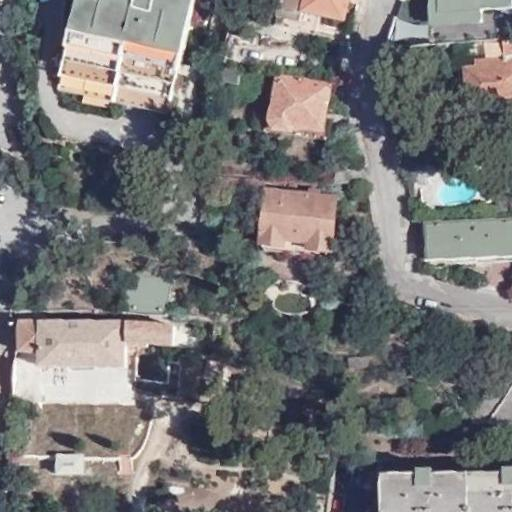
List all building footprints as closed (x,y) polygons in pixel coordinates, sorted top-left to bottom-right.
[(169,109),(192,0),(76,0),(74,10),(57,83),(169,109)] [(349,0),(281,0),(276,22),(316,32),(321,14),(344,20),(349,0)] [(511,8),(511,0),(437,0),(439,15),(482,12),(482,10),(511,8)] [(511,38),(504,39),(504,56),(476,59),(476,65),(466,66),(469,102),(483,101),(489,104),(496,105),(502,105),(509,103),(511,100),(511,38)] [(324,116),(329,84),(277,76),(274,99),(268,99),(263,128),(325,140),(329,117),(324,116)] [(337,179),(368,181),(367,162),(337,160),(337,179)] [(237,181),(237,174),(214,172),(214,179),(237,181)] [(282,243),(281,250),(307,253),(308,246),(333,249),(337,195),(321,193),(321,188),(319,185),(311,185),(309,187),(309,192),(267,187),(261,241),(282,243)] [(511,218),(425,223),(425,233),(428,233),(428,249),(460,248),(460,257),(495,256),(496,262),(511,260),(511,218)] [(261,248),(281,250),(282,243),(261,241),(261,248)] [(460,248),(428,249),(429,259),(460,257),(460,248)] [(508,276),(507,262),(488,263),(489,277),(508,276)] [(174,344),(174,324),(125,320),(20,321),(20,353),(39,352),(39,367),(124,364),(124,344),(135,345),(135,341),(174,344)] [(216,373),(219,365),(206,360),(203,368),(216,373)] [(511,381),(485,422),(511,421),(511,381)] [(86,473),(86,453),(60,454),(61,474),(86,473)] [(383,511),(511,511),(511,467),(505,467),(504,473),(433,474),(432,468),(417,468),(417,474),(383,474),(383,511)]
